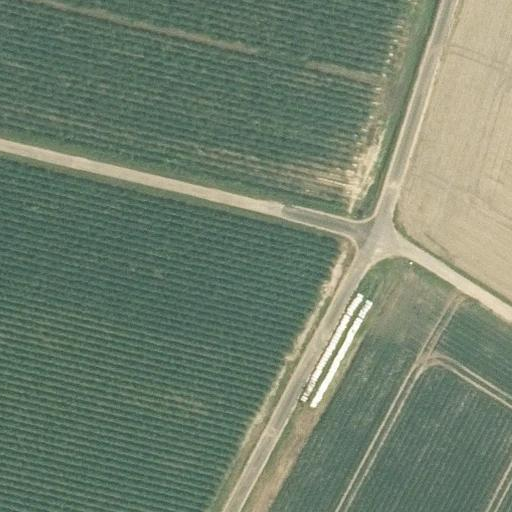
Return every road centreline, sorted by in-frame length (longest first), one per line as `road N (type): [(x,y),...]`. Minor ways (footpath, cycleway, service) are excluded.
road 1 (track): [(377,242),(0,150)]
road 2 (track): [(235,511),(377,242)]
road 3 (track): [(377,242),(455,0)]
road 4 (track): [(511,321),(377,242)]
